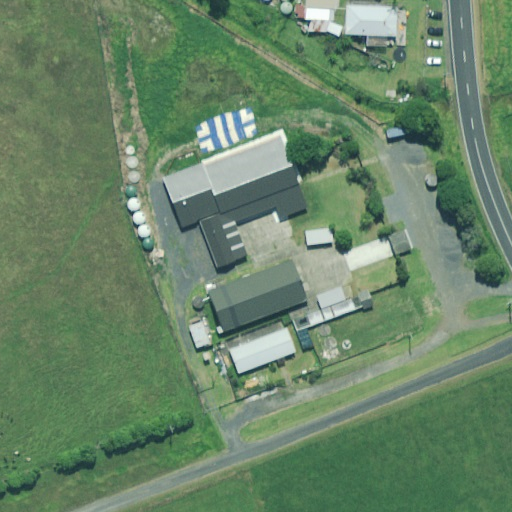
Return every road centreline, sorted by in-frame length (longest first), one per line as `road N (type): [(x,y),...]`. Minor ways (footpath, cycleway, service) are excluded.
road 1 (unclassified): [(511,345),(73,511)]
road 2 (secondary): [(457,0),(458,87),(511,245)]
